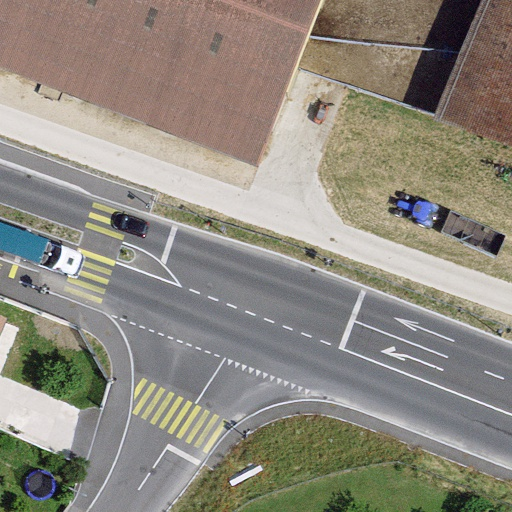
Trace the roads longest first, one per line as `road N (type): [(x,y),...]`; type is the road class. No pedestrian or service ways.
road 1 (secondary): [(511,405),(250,302)]
road 2 (secondary): [(250,302),(0,210)]
road 3 (residential): [(120,511),(250,302)]
